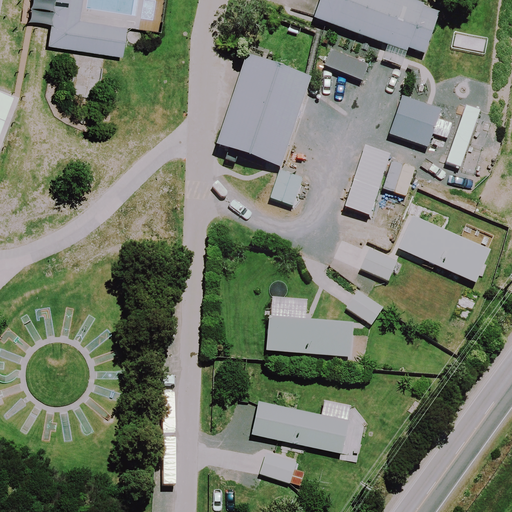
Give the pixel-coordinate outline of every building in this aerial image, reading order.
[(71,0),(40,0),(33,51),(107,62),(111,35),(67,28),(71,0)] [(416,16),(368,0),(304,0),(296,26),(401,62),(416,16)] [(371,58),(342,50),(339,62),(368,71),(371,58)] [(301,84),(234,61),(204,149),(271,172),(301,84)] [(456,89),(441,84),(428,122),(444,127),(456,89)] [(399,119),(371,107),(364,122),(392,134),(399,119)] [(390,158),(365,149),(344,212),(369,220),(390,158)] [(412,189),(398,183),(382,223),(396,229),(412,189)] [(462,243),(413,221),(399,253),(476,287),(496,240),(469,228),(462,243)] [(399,265),(370,251),(361,272),(390,285),(399,265)] [(383,310),(359,294),(347,312),(372,328),(383,310)] [(338,330),(255,323),(252,358),(335,365),(338,330)] [(289,377),(277,375),(273,398),(285,400),(289,377)] [(331,427),(245,408),(237,443),(323,463),(331,427)] [(290,471),(249,460),(243,482),(284,493),(290,471)]
